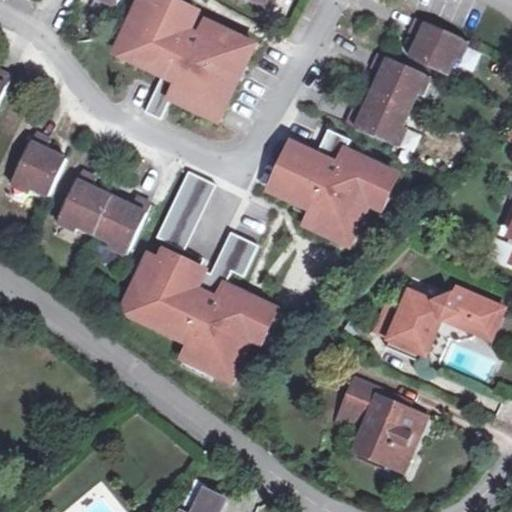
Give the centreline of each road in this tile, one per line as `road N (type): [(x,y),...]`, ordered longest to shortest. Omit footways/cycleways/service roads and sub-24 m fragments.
road 1 (residential): [(336,0),(250,151),(232,162),(197,158),(85,106),(37,39),(0,19)]
road 2 (residential): [(0,270),(332,511)]
